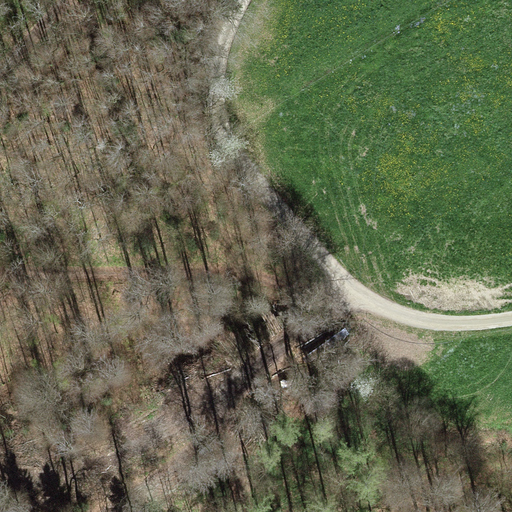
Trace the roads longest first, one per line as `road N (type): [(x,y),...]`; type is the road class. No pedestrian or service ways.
road 1 (track): [(239,0),(212,74),(216,130),(342,284),(397,317),(439,324),(511,318)]
road 2 (track): [(0,272),(235,272),(342,284)]
